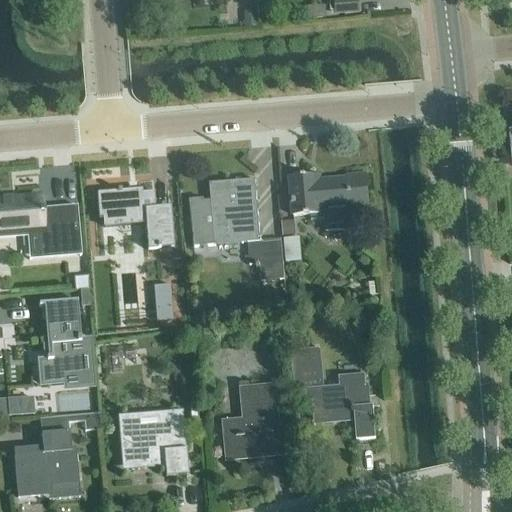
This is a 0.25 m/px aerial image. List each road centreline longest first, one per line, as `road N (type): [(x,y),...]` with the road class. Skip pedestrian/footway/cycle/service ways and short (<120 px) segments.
road 1 (residential): [(483,447),(455,99)]
road 2 (residential): [(112,129),(455,99)]
road 3 (residential): [(112,129),(101,0)]
